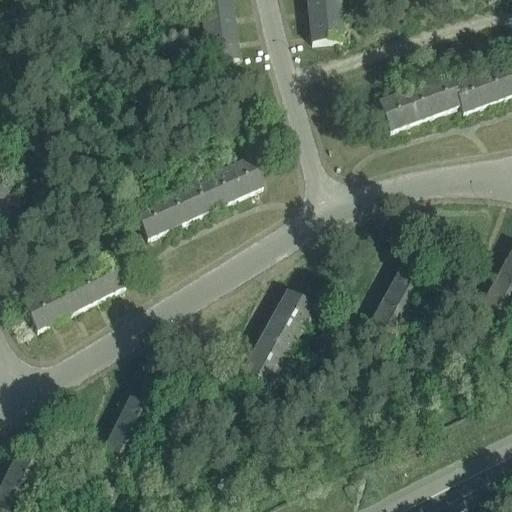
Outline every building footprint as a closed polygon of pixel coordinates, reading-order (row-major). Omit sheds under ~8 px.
[(198,0),(206,69),(229,66),(238,65),(230,0),(198,0)] [(306,0),(311,49),(331,47),(343,46),(338,0),(306,0)] [(511,66),(452,89),(449,82),(378,108),(389,138),(459,112),(462,120),(511,101),(511,66)] [(0,152),(0,225),(11,224),(0,152)] [(249,164),(133,216),(141,233),(147,245),(262,193),(249,164)] [(511,255),(477,317),(505,333),(511,319),(511,255)] [(113,262),(22,308),(36,337),(127,291),(117,271),(113,262)] [(400,273),(363,340),(391,356),(428,289),(400,273)] [(286,297),(237,385),(264,401),(314,312),(286,297)] [(129,403),(84,494),(113,508),(158,417),(129,403)] [(16,461),(0,492),(0,511),(26,511),(45,475),(16,461)]
